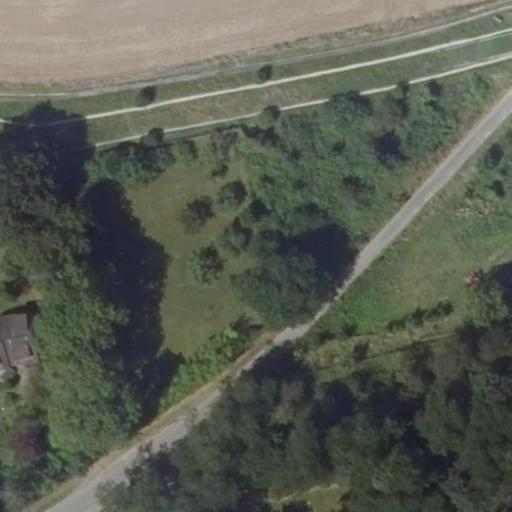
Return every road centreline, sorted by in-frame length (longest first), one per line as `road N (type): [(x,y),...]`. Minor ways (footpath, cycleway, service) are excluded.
road 1 (unclassified): [(511,101),(289,335),(162,445),(61,511)]
road 2 (track): [(511,4),(63,101),(0,95)]
